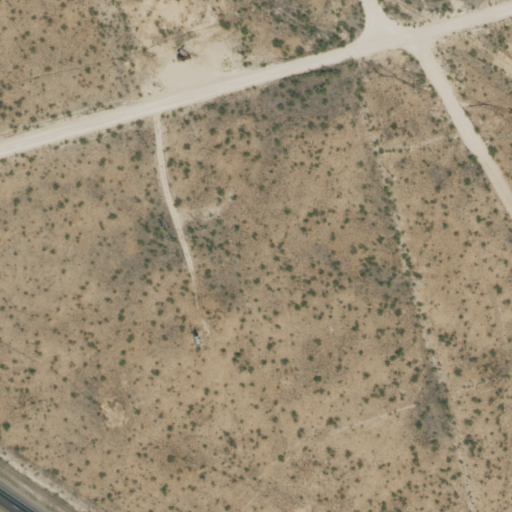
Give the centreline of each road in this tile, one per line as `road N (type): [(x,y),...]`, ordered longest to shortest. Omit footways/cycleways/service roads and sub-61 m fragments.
road 1 (track): [(0,141),(511,12)]
road 2 (track): [(511,236),(421,35)]
